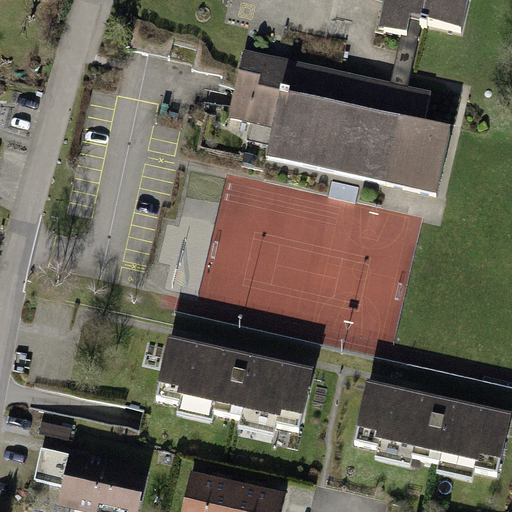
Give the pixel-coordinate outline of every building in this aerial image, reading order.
[(391,0),(384,33),(420,41),(423,29),(428,29),(429,26),(463,33),(470,0),(391,0)] [(433,95),(245,53),(230,119),(253,124),(249,141),(270,146),(267,159),(437,197),(451,135),(425,129),(433,95)] [(337,181),(336,194),(359,197),(360,184),(337,181)] [(308,378),(172,346),(161,391),(297,423),(308,378)] [(506,424),(371,393),(360,438),(496,469),(506,424)] [(185,410),(182,419),(211,427),(214,418),(185,410)] [(73,439),(75,429),(47,422),(44,432),(73,439)] [(150,511),(159,471),(83,455),(72,508),(89,511),(150,511)] [(284,511),(288,498),(191,476),(183,511),(284,511)]
